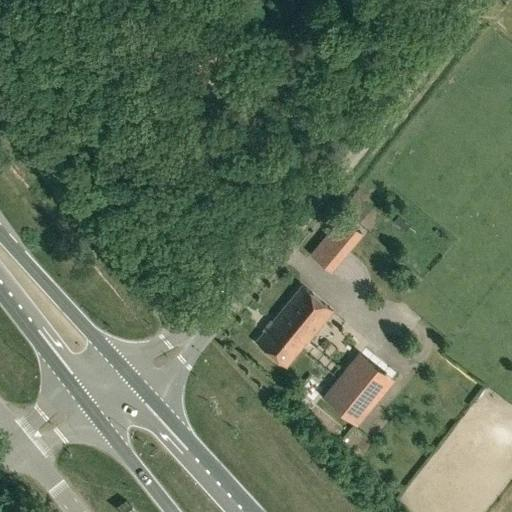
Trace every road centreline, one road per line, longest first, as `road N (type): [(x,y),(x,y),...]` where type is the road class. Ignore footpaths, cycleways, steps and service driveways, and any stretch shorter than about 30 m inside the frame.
road 1 (unclassified): [(189,340),(472,0)]
road 2 (unclassified): [(189,340),(0,107)]
road 3 (primary): [(129,379),(0,236)]
road 4 (primary): [(252,511),(129,379)]
road 5 (primary): [(0,294),(88,406)]
road 6 (primary): [(88,406),(173,511)]
